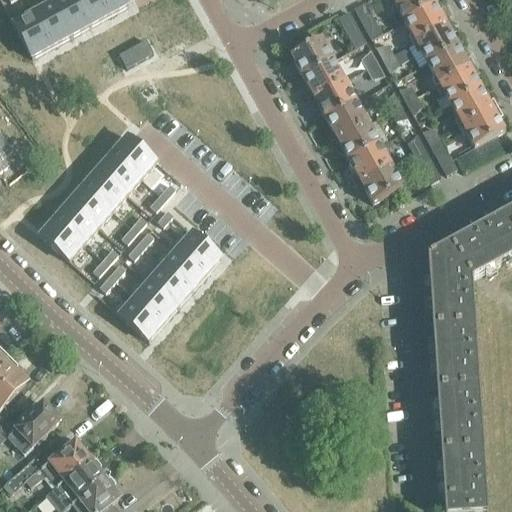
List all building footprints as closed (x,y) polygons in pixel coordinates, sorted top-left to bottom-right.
[(89,31),(72,0),(62,0),(51,6),(70,41),(89,31)] [(108,20),(97,0),(72,0),(89,31),(108,20)] [(97,0),(108,20),(128,9),(123,0),(97,0)] [(397,0),(392,3),(404,25),(434,9),(429,0),(397,0)] [(32,16),(51,51),(70,41),(51,6),(32,16)] [(365,7),(354,13),(371,43),(381,37),(365,7)] [(446,30),(434,9),(404,25),(415,46),(446,30)] [(51,51),(32,16),(13,27),(32,62),(51,51)] [(338,21),(343,30),(354,52),(365,47),(348,16),(338,21)] [(427,67),(457,51),(446,30),(415,46),(427,67)] [(153,57),(146,44),(133,51),(119,59),(126,72),(127,71),(153,57)] [(290,59),(302,81),(332,65),(320,44),(290,59)] [(375,51),(382,64),(393,58),(388,48),(375,51)] [(427,67),(438,88),(469,72),(457,51),(427,67)] [(366,73),(376,67),(369,55),(361,63),(366,73)] [(398,68),(393,58),(382,64),(389,76),(398,68)] [(302,81),(313,102),(343,85),(332,65),(302,81)] [(373,85),(385,82),(376,67),(366,73),(373,85)] [(480,93),(469,72),(438,88),(450,109),(480,93)] [(325,123),(355,106),(343,85),(313,102),(325,123)] [(398,93),(405,106),(416,100),(411,91),(398,93)] [(450,109),(461,130),(492,114),(480,93),(450,109)] [(400,109),(392,96),(384,105),(389,115),(400,109)] [(421,110),(416,100),(405,106),(412,119),(421,110)] [(337,144),(349,137),(367,127),(355,106),(325,123),(337,144)] [(406,121),(400,109),(389,115),(394,124),(406,121)] [(465,137),(474,151),(504,135),(492,114),(461,130),(465,137)] [(337,144),(348,164),(378,148),(367,127),(349,137),(337,144)] [(439,142),(436,137),(434,133),(422,136),(428,148),(439,142)] [(413,156),(423,151),(416,138),(407,147),(413,156)] [(0,174),(9,169),(4,162),(12,156),(0,140),(0,174)] [(111,157),(141,184),(156,167),(126,140),(111,157)] [(439,142),(428,148),(445,179),(456,173),(439,142)] [(348,164),(360,186),(390,169),(378,148),(348,164)] [(413,156),(425,178),(429,187),(440,181),(423,151),(413,156)] [(111,157),(97,174),(127,200),(141,184),(111,157)] [(390,169),(360,186),(372,207),(402,190),(390,169)] [(97,174),(82,190),(112,216),(127,200),(97,174)] [(169,189),(159,200),(165,205),(175,194),(169,189)] [(98,232),(112,216),(82,190),(68,206),(98,232)] [(159,200),(149,211),(155,216),(165,205),(159,200)] [(68,206),(54,222),(84,249),(98,232),(68,206)] [(167,215),(157,226),(163,232),(173,220),(167,215)] [(511,232),(504,219),(462,242),(451,248),(471,285),(511,262),(511,232)] [(140,221),(131,232),(137,238),(146,226),(140,221)] [(84,249),(54,222),(39,239),(69,266),(84,249)] [(131,232),(121,243),(127,249),(137,238),(131,232)] [(147,237),(137,248),(143,254),(153,242),(147,237)] [(174,256),(204,282),(219,265),(189,239),(174,256)] [(137,248),(127,260),(134,265),(143,254),(137,248)] [(427,261),(432,334),(473,331),(470,286),(471,285),(451,248),(427,261)] [(112,254),(102,265),(108,270),(118,259),(112,254)] [(174,256),(160,272),(190,298),(204,282),(174,256)] [(102,265),(92,276),(98,281),(108,270),(102,265)] [(119,269),(109,281),(115,286),(125,275),(119,269)] [(175,314),(190,298),(160,272),(145,288),(175,314)] [(109,281),(99,292),(105,297),(115,286),(109,281)] [(145,288),(131,304),(161,331),(175,314),(145,288)] [(146,348),(161,331),(131,304),(116,321),(146,348)] [(432,334),(437,395),(478,392),(473,331),(432,334)] [(17,376),(17,370),(8,360),(0,367),(0,411),(25,386),(16,377),(17,376)] [(437,395),(441,457),(482,454),(478,392),(437,395)] [(43,406),(41,408),(36,413),(36,412),(21,426),(22,427),(8,440),(25,457),(37,446),(38,447),(45,440),(44,439),(60,424),(59,423),(61,421),(52,412),(50,414),(43,406)] [(30,466),(6,486),(13,496),(26,485),(31,491),(47,479),(57,491),(91,464),(84,456),(85,455),(86,452),(82,447),(78,446),(77,447),(76,445),(42,472),(42,471),(38,474),(30,466)] [(486,511),(482,454),(441,457),(444,511),(486,511)] [(57,491),(45,500),(54,511),(66,511),(72,507),(105,481),(99,474),(100,473),(100,469),(96,464),(93,464),(91,465),(91,464),(57,491)] [(75,511),(111,511),(109,509),(120,500),(113,492),(115,492),(115,487),(111,482),(107,482),(106,482),(105,481),(72,507),(75,511)]
